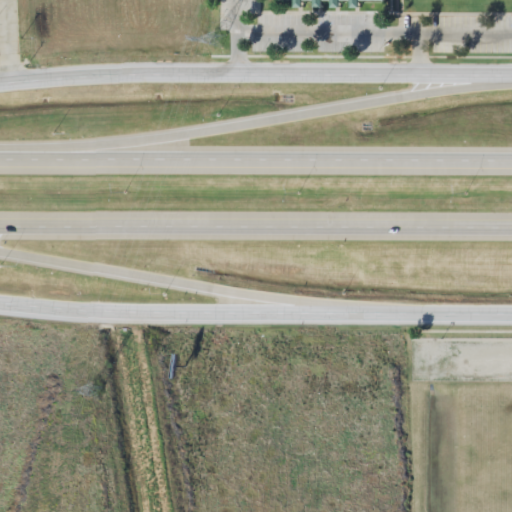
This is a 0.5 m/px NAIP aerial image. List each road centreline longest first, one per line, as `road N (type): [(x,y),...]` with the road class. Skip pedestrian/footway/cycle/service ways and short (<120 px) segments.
road 1 (motorway): [(511,81),(174,136),(0,147)]
road 2 (secondary): [(0,305),(162,316),(511,316)]
road 3 (motorway): [(511,161),(0,159)]
road 4 (motorway): [(0,225),(511,227)]
road 5 (secondary): [(511,75),(0,76)]
road 6 (motorway): [(0,255),(391,316)]
